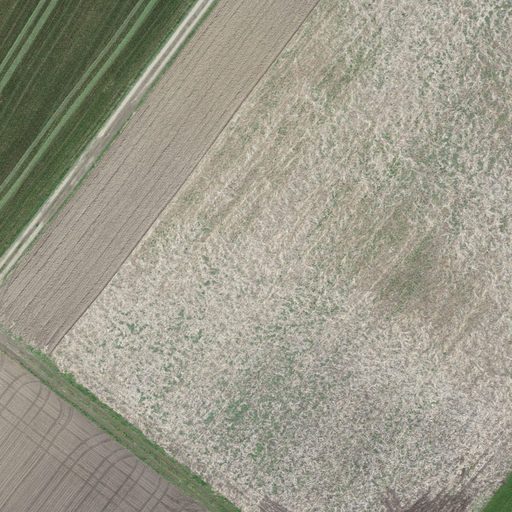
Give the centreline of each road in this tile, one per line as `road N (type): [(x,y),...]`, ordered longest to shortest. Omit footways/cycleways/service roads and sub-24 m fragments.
road 1 (track): [(205,0),(0,270)]
road 2 (track): [(225,511),(0,334)]
